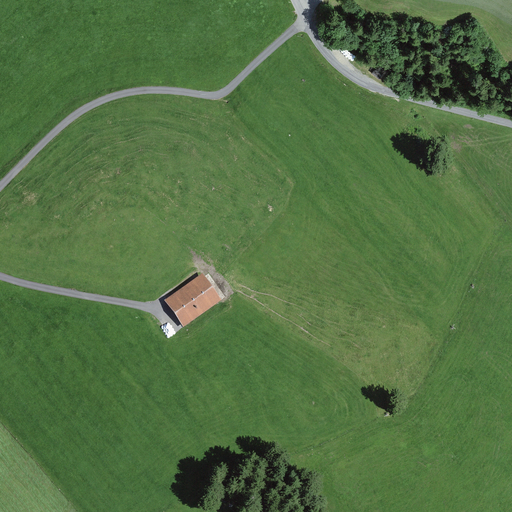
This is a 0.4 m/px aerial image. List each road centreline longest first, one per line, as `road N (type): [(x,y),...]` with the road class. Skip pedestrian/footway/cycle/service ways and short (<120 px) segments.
road 1 (track): [(305,19),(222,94),(121,94),(88,107),(0,187)]
road 2 (unclassified): [(511,125),(361,81),(320,43),(295,0)]
road 3 (track): [(0,273),(147,307)]
